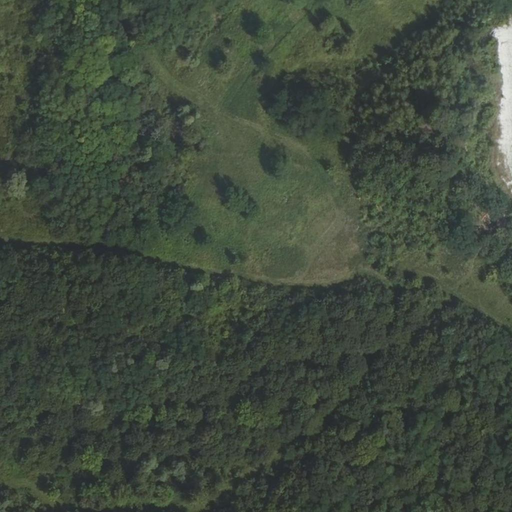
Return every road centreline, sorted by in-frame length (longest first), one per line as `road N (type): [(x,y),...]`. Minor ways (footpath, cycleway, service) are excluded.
road 1 (track): [(154,511),(206,504),(276,422),(337,397),(386,345),(388,294),(311,152),(175,86),(119,0)]
road 2 (track): [(0,241),(96,249),(247,279),(320,281),(366,254)]
road 3 (track): [(226,112),(244,65),(312,0)]
